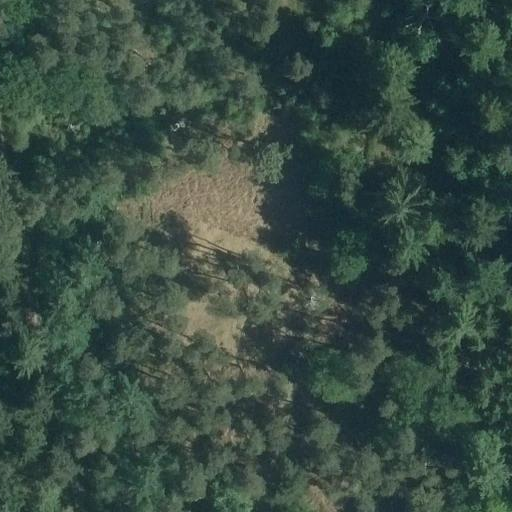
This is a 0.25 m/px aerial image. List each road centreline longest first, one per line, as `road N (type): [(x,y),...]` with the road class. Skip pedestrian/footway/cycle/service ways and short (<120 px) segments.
road 1 (track): [(257,511),(349,201),(380,0)]
road 2 (track): [(0,125),(83,511)]
